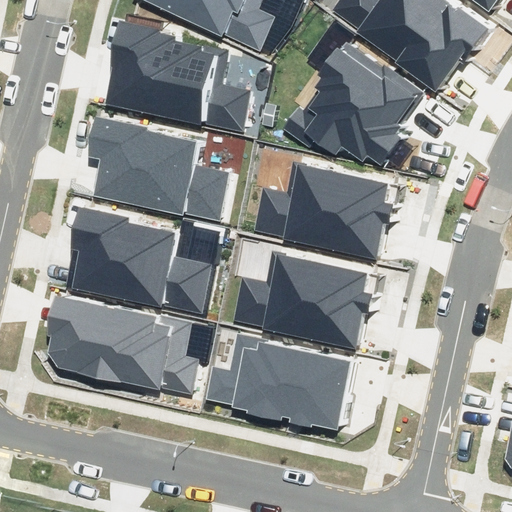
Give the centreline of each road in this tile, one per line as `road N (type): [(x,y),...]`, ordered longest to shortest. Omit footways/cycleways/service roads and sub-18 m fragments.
road 1 (residential): [(0,422),(404,511)]
road 2 (residential): [(511,160),(473,249),(420,511)]
road 3 (residential): [(0,241),(53,0)]
